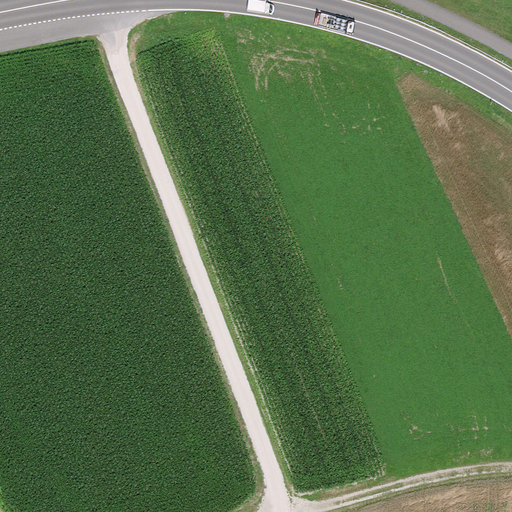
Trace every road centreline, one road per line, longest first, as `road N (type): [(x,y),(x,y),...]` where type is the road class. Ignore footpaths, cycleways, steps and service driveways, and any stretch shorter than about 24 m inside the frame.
road 1 (track): [(280,511),(263,436),(91,0)]
road 2 (primary): [(271,0),(430,47),(511,91)]
road 3 (track): [(295,511),(511,470)]
road 4 (track): [(395,0),(511,57)]
